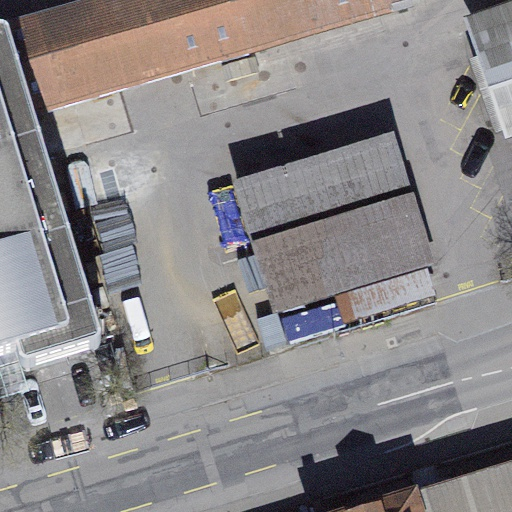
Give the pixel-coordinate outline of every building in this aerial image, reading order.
[(232,0),(129,0),(5,36),(28,116),(141,83),(248,51),(232,0)] [(232,0),(248,51),(365,17),(391,10),(387,0),(232,0)] [(0,37),(0,380),(102,349),(28,116),(5,36),(0,37)] [(511,50),(474,63),(496,129),(500,128),(511,164),(511,50)] [(391,143),(237,190),(274,310),(428,263),(391,143)] [(511,511),(511,473),(412,505),(411,503),(382,511),(511,511)]
